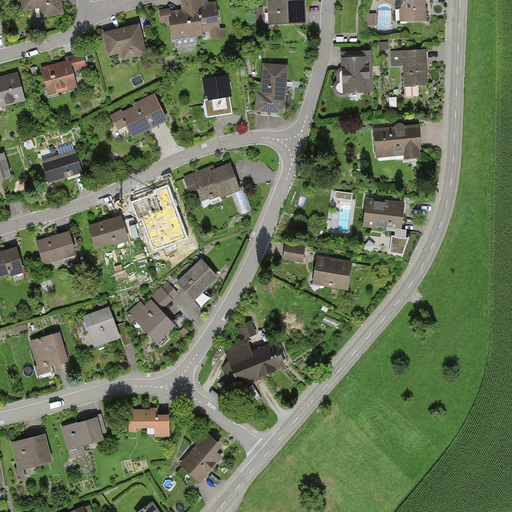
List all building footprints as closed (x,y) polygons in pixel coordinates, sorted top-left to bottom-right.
[(63,0),(23,0),(25,13),(43,11),(44,20),(65,17),(63,0)] [(173,25),(175,43),(204,39),(205,43),(228,40),(227,31),(223,32),(219,5),(206,7),(204,0),(181,0),(183,13),(173,14),(173,11),(161,13),(163,26),(173,25)] [(387,0),(401,7),(401,23),(429,22),(428,1),(437,0),(387,0)] [(309,2),(270,3),(271,29),(309,27),(309,2)] [(143,27),(105,36),(111,60),(124,57),(126,64),(150,58),(143,27)] [(376,93),(374,53),(342,54),(344,95),(376,93)] [(429,53),(393,55),(394,69),(406,69),(407,89),(431,88),(429,53)] [(44,70),(51,97),(80,90),(76,74),(89,71),(85,56),(72,59),(73,63),(44,70)] [(287,115),(291,68),(263,66),(259,113),(287,115)] [(20,76),(0,81),(0,110),(27,104),(20,76)] [(227,76),(205,80),(211,114),(233,110),(227,76)] [(158,98),(125,115),(123,112),(113,117),(121,134),(132,128),(138,140),(171,124),(158,98)] [(422,127),(376,132),(379,162),(424,157),(422,127)] [(78,153),(44,164),(52,188),(86,176),(78,153)] [(7,156),(0,157),(0,183),(14,179),(7,156)] [(233,164),(187,181),(192,197),(201,193),(206,206),(243,192),(233,164)] [(337,198),(354,198),(354,191),(337,190),(337,198)] [(168,191),(137,203),(146,226),(176,215),(168,191)] [(389,202),(368,199),(365,229),(404,234),(408,205),(389,202)] [(124,218),(91,228),(99,252),(131,242),(124,218)] [(72,234),(39,244),(46,268),(79,258),(72,234)] [(288,245),(285,261),(304,265),(307,249),(288,245)] [(20,250),(0,255),(0,282),(27,274),(20,250)] [(355,263),(319,259),(316,288),(352,293),(355,263)] [(204,261),(179,286),(197,304),(222,280),(204,261)] [(168,304),(181,291),(169,279),(156,292),(168,304)] [(178,327),(151,300),(132,319),(160,346),(178,327)] [(112,310),(85,319),(96,350),(123,341),(112,310)] [(242,389),(290,368),(279,343),(255,354),(250,340),(258,337),(252,323),(239,329),(244,341),(224,349),(231,365),(224,368),(234,390),(241,387),(242,389)] [(62,335),(31,343),(40,373),(71,365),(62,335)] [(160,416),(160,411),(131,413),(131,431),(158,429),(158,439),(173,439),(172,416),(160,416)] [(99,419),(63,429),(70,454),(106,444),(99,419)] [(231,452),(210,434),(181,466),(202,485),(231,452)] [(48,436),(11,445),(19,474),(55,465),(48,436)] [(158,511),(152,503),(138,511),(158,511)]
